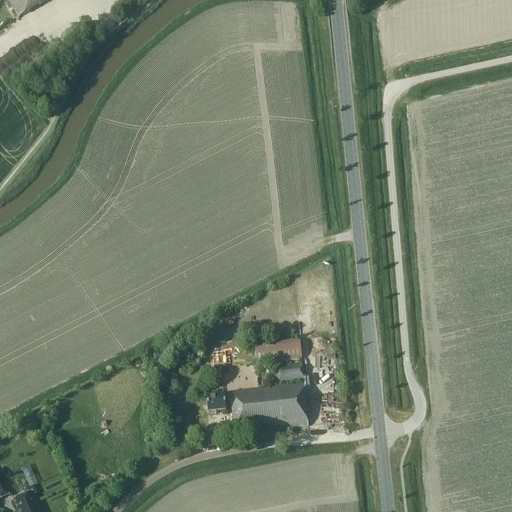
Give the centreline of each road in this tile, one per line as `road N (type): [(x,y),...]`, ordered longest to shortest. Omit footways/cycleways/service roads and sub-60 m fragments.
road 1 (tertiary): [(379,432),(408,427),(420,408),(407,368),(389,95),(418,77),(511,57)]
road 2 (secondary): [(379,432),(334,0)]
road 3 (residential): [(116,511),(166,470),(193,459),(348,436)]
